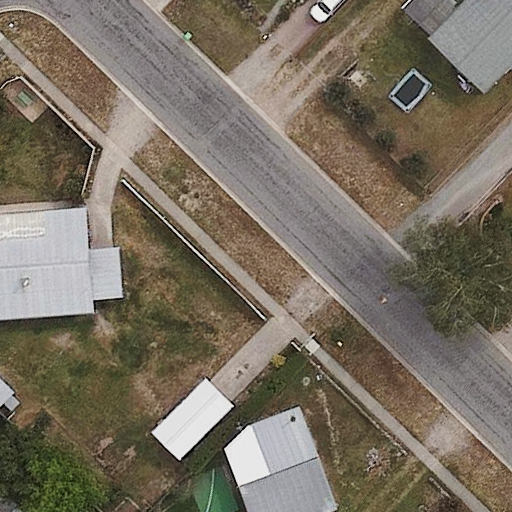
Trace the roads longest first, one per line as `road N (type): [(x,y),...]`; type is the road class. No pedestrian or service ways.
road 1 (residential): [(92,0),(377,278)]
road 2 (residential): [(377,278),(511,140)]
road 3 (residential): [(377,278),(511,409)]
